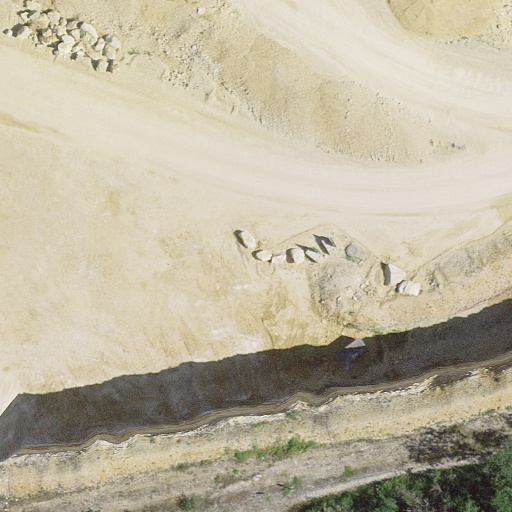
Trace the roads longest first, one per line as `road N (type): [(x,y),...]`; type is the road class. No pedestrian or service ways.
road 1 (track): [(511,405),(17,511)]
road 2 (track): [(511,421),(326,511)]
